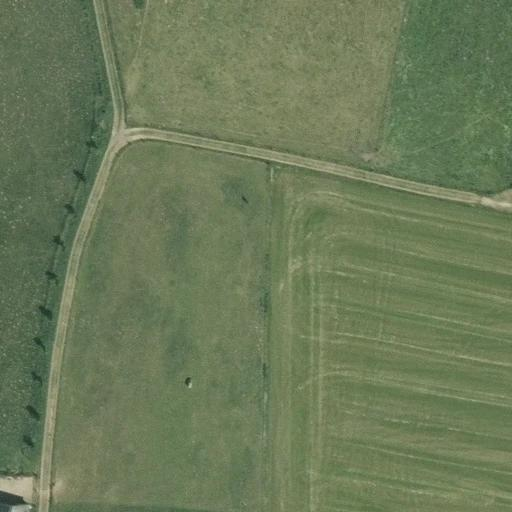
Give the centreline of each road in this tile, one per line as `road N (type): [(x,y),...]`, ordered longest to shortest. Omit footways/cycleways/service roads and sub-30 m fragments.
road 1 (track): [(116,141),(154,133),(511,202)]
road 2 (track): [(43,511),(71,273),(116,141)]
